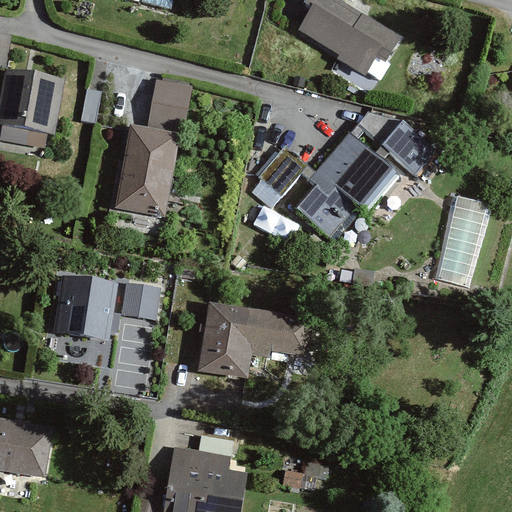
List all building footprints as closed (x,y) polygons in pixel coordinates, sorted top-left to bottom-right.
[(367,15),(340,0),(313,0),(312,2),(320,7),(304,35),(346,59),(344,62),(371,78),(382,59),(393,65),(408,39),(368,16),(361,30),(359,29),(367,15)] [(16,38),(0,36),(0,66),(11,68),(16,38)] [(76,80),(8,70),(0,125),(0,127),(8,129),(5,145),(65,154),(76,80)] [(170,83),(166,82),(165,85),(159,84),(150,132),(186,139),(192,140),(203,85),(171,79),(170,83)] [(409,126),(374,117),(357,137),(350,134),(317,172),(323,177),(294,210),(332,243),(361,210),(371,219),(388,233),(423,190),(416,184),(442,152),(409,126)] [(150,132),(135,130),(119,212),(170,221),(186,139),(150,132)] [(286,151),(262,181),(287,201),(311,171),(286,151)] [(264,207),(256,224),(290,241),(298,224),(264,207)] [(112,285),(58,280),(52,343),(106,348),(112,285)] [(155,292),(120,289),(118,320),(153,323),(155,292)] [(318,322),(214,306),(203,376),(254,384),(258,360),(275,362),(277,353),(312,358),(318,322)] [(59,433),(0,423),(0,473),(51,482),(59,433)] [(237,444),(205,440),(203,454),(235,458),(237,444)] [(235,461),(177,453),(168,511),(246,511),(251,477),(233,474),(235,461)] [(160,511),(164,488),(148,486),(144,511),(160,511)]
